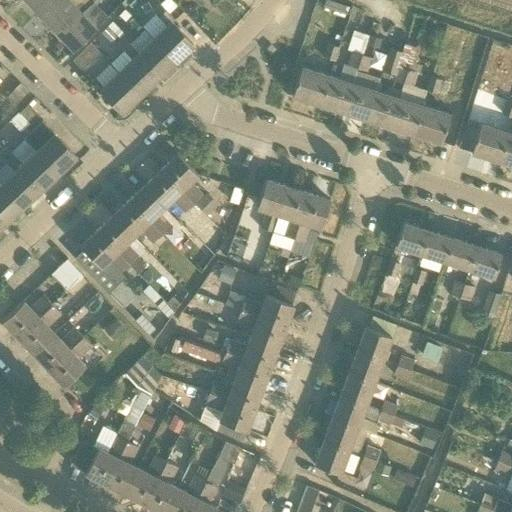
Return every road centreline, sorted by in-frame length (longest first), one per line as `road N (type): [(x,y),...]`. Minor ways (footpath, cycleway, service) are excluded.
road 1 (residential): [(251,511),(374,169)]
road 2 (residential): [(374,169),(215,116),(186,89)]
road 3 (residential): [(0,30),(118,152)]
road 4 (unclassified): [(0,264),(118,152)]
road 5 (residential): [(511,212),(374,169)]
road 6 (residential): [(186,89),(276,0)]
